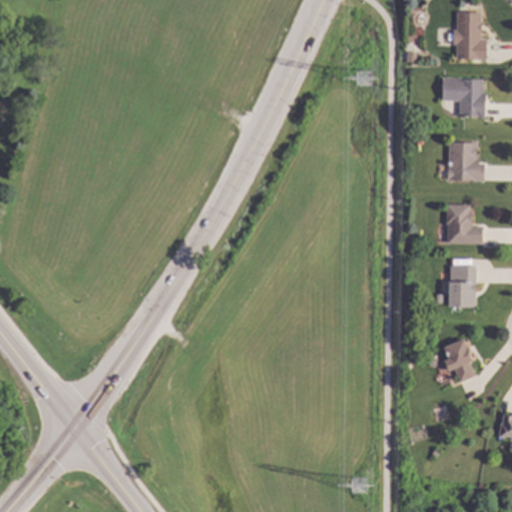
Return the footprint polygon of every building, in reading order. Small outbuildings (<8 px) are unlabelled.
[(482,39),(489,39),(489,60),(458,60),(458,44),(455,43),(455,30),(459,30),(459,11),(483,11),(482,39)] [(419,52),(418,63),(409,62),(409,51),(419,52)] [(484,78),(483,92),(487,92),(486,117),(460,116),(460,100),(444,99),(444,77),(484,78)] [(479,144),(478,159),(480,159),(480,163),(487,163),(487,181),(449,179),(450,142),(479,144)] [(471,212),(474,212),(474,226),(485,226),(485,243),(449,242),(449,224),(447,224),(448,204),(471,204),(471,212)] [(476,266),(475,307),(450,307),(451,265),(476,266)] [(445,303),(436,303),(435,295),(445,294),(445,303)] [(476,375),(460,381),(455,368),(449,371),(445,361),(451,358),(446,346),(462,340),(476,375)] [(439,358),(440,361),(438,366),(435,367),(430,365),(428,362),(430,357),(433,356),(439,358)] [(511,438),(499,436),(504,413),(511,414),(511,438)]
